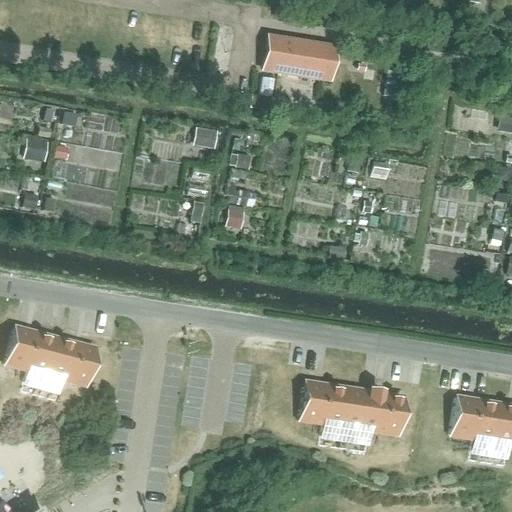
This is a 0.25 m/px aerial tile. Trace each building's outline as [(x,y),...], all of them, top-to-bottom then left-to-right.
[(263,34),(256,73),(328,84),(334,45),(263,34)] [(404,68),(386,65),(381,97),(399,99),(404,68)] [(23,331),(10,328),(1,364),(24,370),(59,380),(82,386),(91,349),(78,346),(71,344),(31,333),(23,331)] [(337,427),(342,389),(301,383),(295,420),(319,424),(337,427)] [(364,390),(364,392),(342,389),(337,427),(367,431),(394,435),(399,398),(376,394),(376,391),(364,390)] [(452,398),(449,414),(446,435),(469,439),(506,445),(511,445),(511,407),(472,401),(452,398)]
